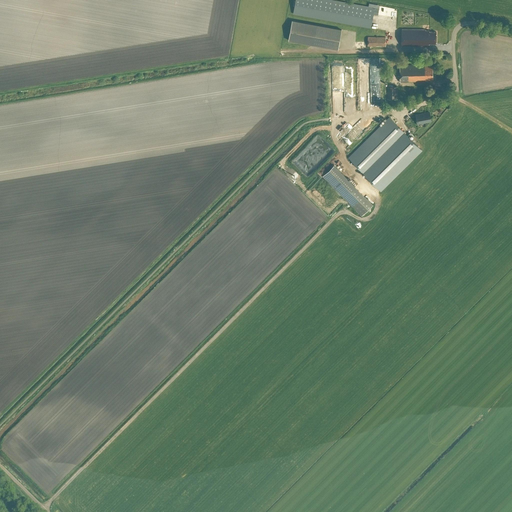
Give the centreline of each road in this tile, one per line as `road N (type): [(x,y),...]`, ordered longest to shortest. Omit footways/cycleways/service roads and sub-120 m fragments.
road 1 (track): [(43,510),(337,214),(364,218),(375,209),(334,136),(349,115)]
road 2 (unclassified): [(451,97),(457,28),(511,30)]
